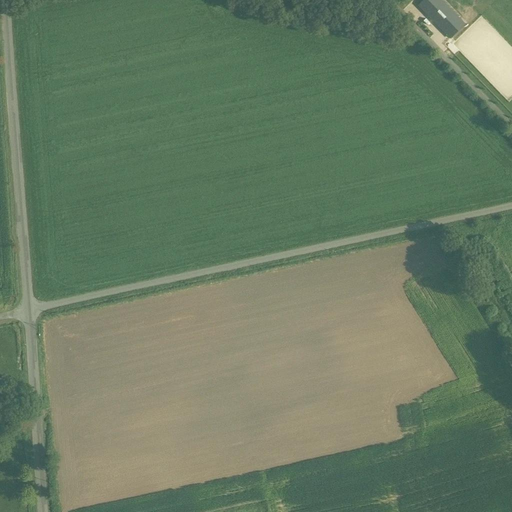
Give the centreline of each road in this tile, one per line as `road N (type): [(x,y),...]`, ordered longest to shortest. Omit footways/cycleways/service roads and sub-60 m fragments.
road 1 (unclassified): [(30,311),(511,205)]
road 2 (unclassified): [(7,0),(30,311)]
road 3 (unclassified): [(30,311),(44,511)]
road 4 (unclassified): [(511,121),(392,0)]
